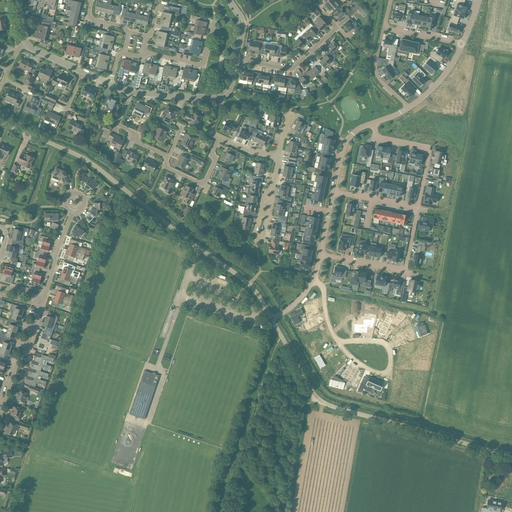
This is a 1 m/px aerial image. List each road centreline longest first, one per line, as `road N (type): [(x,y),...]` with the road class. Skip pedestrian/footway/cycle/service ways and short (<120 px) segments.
road 1 (tertiary): [(271,317),(248,284),(86,159),(0,119)]
road 2 (tertiary): [(511,454),(319,401),(271,317)]
road 3 (residential): [(371,123),(380,137),(430,148),(417,208)]
road 4 (residential): [(337,339),(379,341),(390,350),(387,376),(348,355)]
